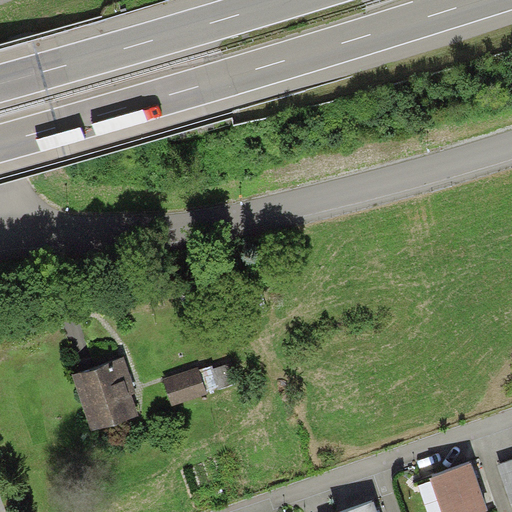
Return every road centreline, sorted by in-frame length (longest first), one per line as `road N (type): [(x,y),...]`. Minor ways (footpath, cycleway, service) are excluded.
road 1 (residential): [(7,209),(54,229),(179,227),(335,196),(511,144)]
road 2 (motorway): [(0,143),(479,0)]
road 3 (motorway): [(284,0),(0,83)]
road 4 (residential): [(511,418),(244,511)]
